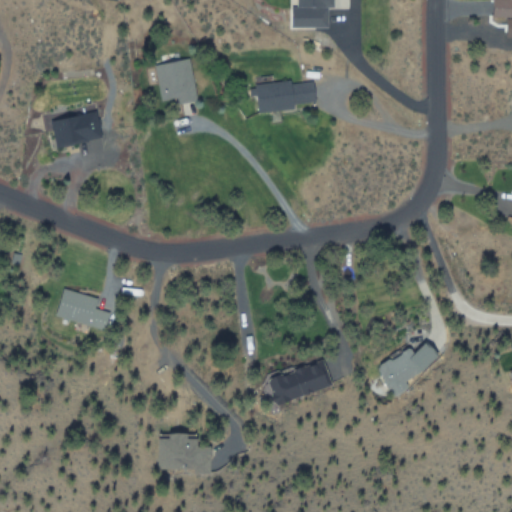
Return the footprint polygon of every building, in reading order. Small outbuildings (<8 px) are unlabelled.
[(188,57),(153,63),(159,100),(176,97),(177,102),(195,99),(188,57)] [(49,119),(55,146),(101,137),(95,110),(49,119)] [(54,315),(102,328),(107,311),(93,307),(96,296),(61,287),(54,315)] [(391,394),(407,385),(403,378),(439,358),(430,340),(412,350),(409,346),(375,365),(391,394)] [(331,382),(321,357),(257,383),(263,398),(270,395),(274,405),(331,382)] [(155,466),(190,467),(190,472),(208,473),(208,445),(196,445),(196,437),(186,436),(186,431),(156,431),(155,466)] [(226,460),(220,445),(206,451),(212,466),(226,460)]
